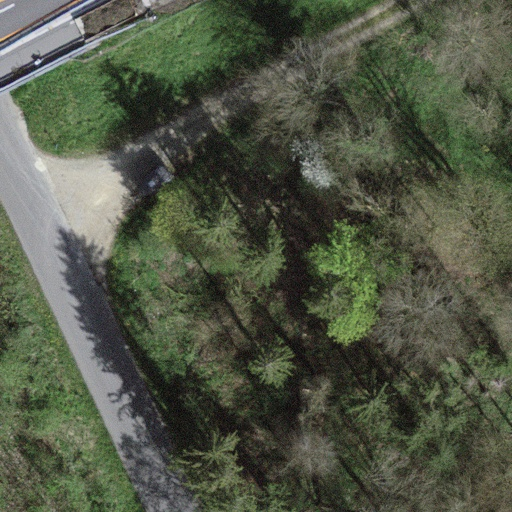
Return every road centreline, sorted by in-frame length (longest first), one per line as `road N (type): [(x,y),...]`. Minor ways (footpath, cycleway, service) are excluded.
road 1 (tertiary): [(179,511),(0,132)]
road 2 (track): [(33,203),(396,0)]
